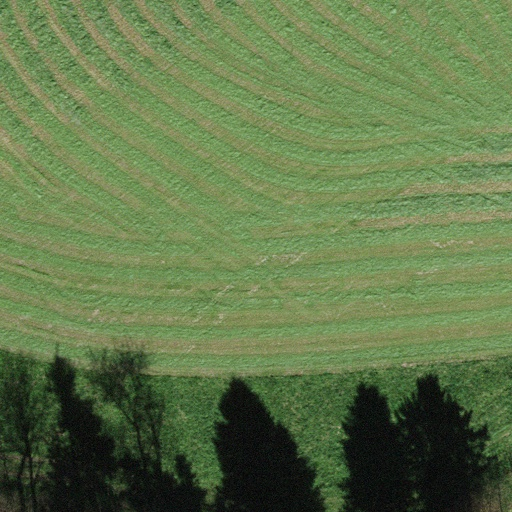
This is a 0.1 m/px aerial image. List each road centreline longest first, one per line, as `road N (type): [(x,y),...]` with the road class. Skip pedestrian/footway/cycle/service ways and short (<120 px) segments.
road 1 (track): [(0,464),(310,511)]
road 2 (track): [(370,511),(433,490),(511,441)]
